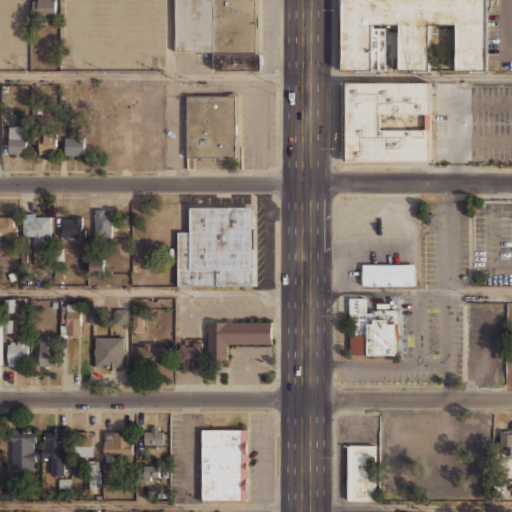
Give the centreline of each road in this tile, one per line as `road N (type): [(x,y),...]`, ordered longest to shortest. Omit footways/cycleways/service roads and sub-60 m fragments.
road 1 (residential): [(511,401),(0,399)]
road 2 (trunk): [(306,0),(305,511)]
road 3 (tertiary): [(306,185),(0,185)]
road 4 (residential): [(511,185),(306,185)]
